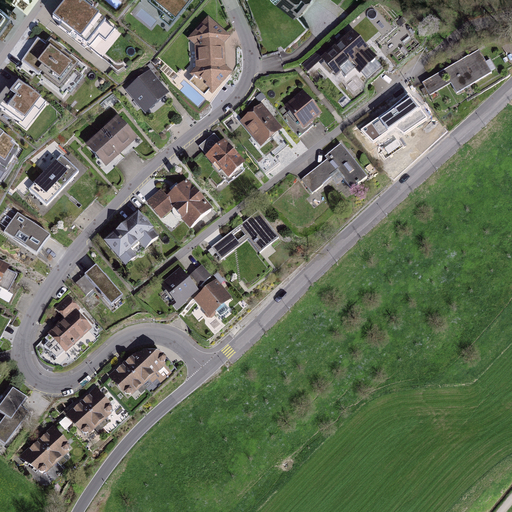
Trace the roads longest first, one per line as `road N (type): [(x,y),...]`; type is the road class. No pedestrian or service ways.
road 1 (residential): [(207,370),(171,338),(148,334),(124,339),(60,387),(40,383),(19,353),(55,272),(131,189),(239,93),(252,69),(230,0)]
road 2 (residential): [(178,269),(333,149),(446,41),(511,15)]
road 3 (tertiary): [(207,370),(511,87)]
road 4 (tertiary): [(78,511),(135,433),(207,370)]
